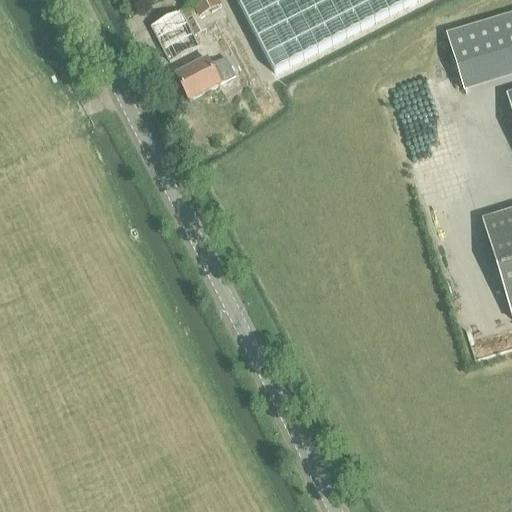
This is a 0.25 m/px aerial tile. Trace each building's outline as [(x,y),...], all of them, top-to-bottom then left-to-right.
[(190,0),(195,7),(153,30),(169,63),(200,47),(195,38),(206,32),(200,20),(222,8),(217,0),(190,0)] [(235,0),(274,75),(421,0),(235,0)] [(226,16),(215,22),(217,26),(264,112),(273,106),(226,16)] [(511,85),(511,42),(506,22),(447,39),(466,99),(511,85)] [(218,86),(237,76),(228,58),(209,68),(207,62),(178,77),(191,102),(218,87),(218,86)] [(511,217),(484,226),(511,315),(511,217)] [(84,441),(65,450),(77,473),(63,480),(64,482),(47,490),(57,509),(73,501),(74,503),(88,496),(96,511),(98,511),(120,501),(118,497),(122,495),(113,478),(109,480),(96,454),(114,445),(107,433),(100,436),(96,428),(81,435),(84,441)]
